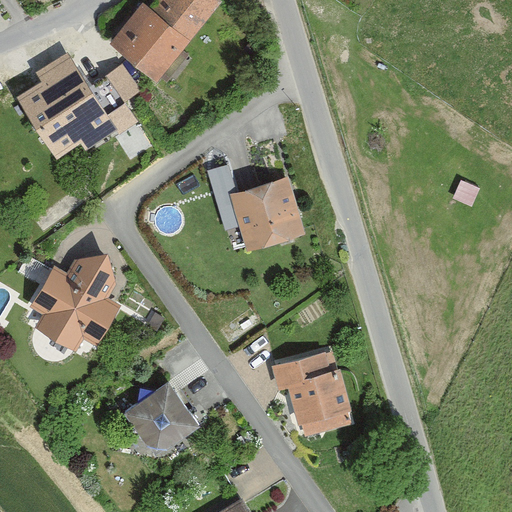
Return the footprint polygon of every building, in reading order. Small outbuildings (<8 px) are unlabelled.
[(191,34),(150,1),(149,0),(140,0),(111,35),(158,74),(191,34)] [(218,0),(150,0),(150,1),(191,34),(218,0)] [(40,80),(19,94),(57,152),(78,138),(84,147),(116,126),(66,50),(34,70),(40,80)] [(142,123),(117,139),(132,160),(156,144),(142,123)] [(287,172),(230,189),(248,248),(305,231),(287,172)] [(67,271),(53,263),(29,303),(42,311),(34,324),(76,349),(84,336),(96,343),(121,302),(109,295),(116,279),(108,244),(75,256),(67,271)] [(332,345),(272,361),(279,386),(288,384),(298,421),(301,420),(305,434),(352,422),(348,407),(352,406),(340,363),(337,364),(332,345)] [(169,377),(123,407),(148,443),(167,446),(200,424),(169,377)] [(254,511),(244,493),(210,511),(254,511)]
